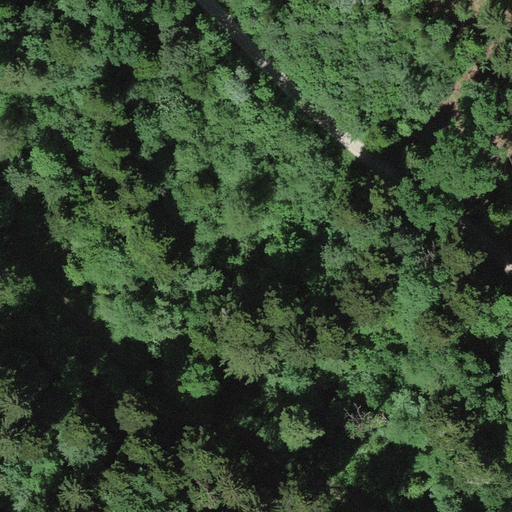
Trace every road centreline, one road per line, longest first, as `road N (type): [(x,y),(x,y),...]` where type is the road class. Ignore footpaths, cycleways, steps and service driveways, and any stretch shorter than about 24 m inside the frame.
road 1 (track): [(365,511),(87,330),(0,243)]
road 2 (track): [(211,0),(331,123),(511,265)]
